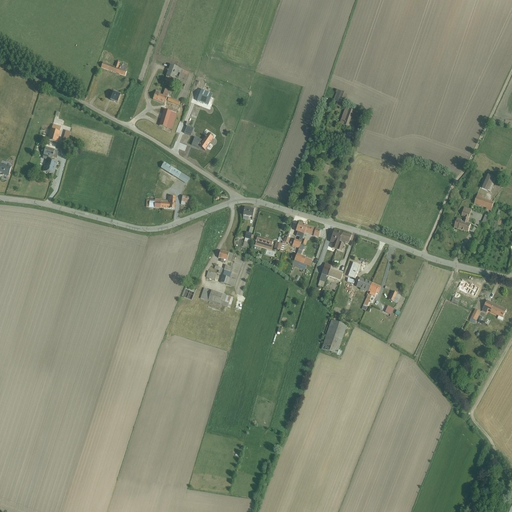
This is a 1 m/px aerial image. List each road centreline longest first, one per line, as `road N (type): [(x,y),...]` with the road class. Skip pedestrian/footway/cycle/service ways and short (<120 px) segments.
road 1 (unclassified): [(240,201),(511,279)]
road 2 (unclassified): [(240,201),(155,142),(0,56)]
road 3 (unclassified): [(0,198),(143,230),(240,201)]
